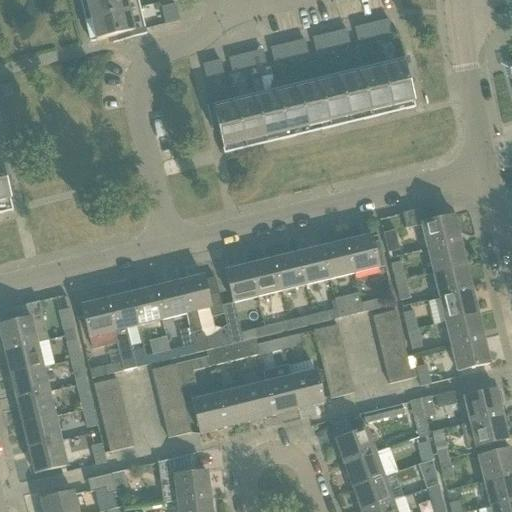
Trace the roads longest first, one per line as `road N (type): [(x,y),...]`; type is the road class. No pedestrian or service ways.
road 1 (unclassified): [(168,245),(488,173)]
road 2 (residential): [(168,245),(135,115),(137,84),(161,49),(220,18),(215,0)]
road 3 (unclassified): [(0,289),(168,245)]
road 4 (unclassified): [(488,173),(459,24)]
road 5 (residential): [(317,511),(305,473),(279,455),(251,470),(249,511)]
